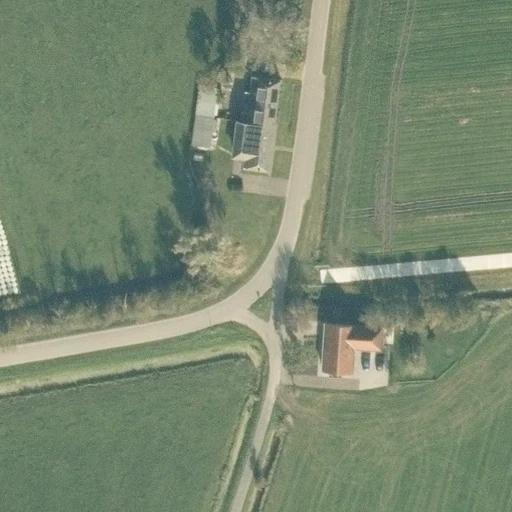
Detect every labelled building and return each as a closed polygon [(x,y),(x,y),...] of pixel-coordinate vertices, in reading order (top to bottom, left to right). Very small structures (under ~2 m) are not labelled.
[(279,81),(252,77),(248,103),(242,102),(239,121),(246,122),(273,126),(279,81)] [(199,86),(195,115),(212,118),(216,89),(199,86)] [(214,132),(216,120),(212,120),(212,118),(195,115),(192,144),(208,147),(210,131),(214,132)] [(273,126),(246,122),(240,168),(267,171),(273,126)] [(220,165),(222,150),(194,147),(192,162),(220,165)] [(382,328),(324,324),(321,370),(351,372),(353,344),(381,346),(382,328)]
